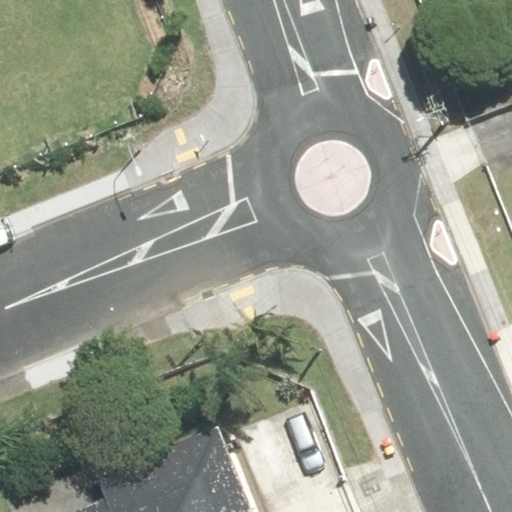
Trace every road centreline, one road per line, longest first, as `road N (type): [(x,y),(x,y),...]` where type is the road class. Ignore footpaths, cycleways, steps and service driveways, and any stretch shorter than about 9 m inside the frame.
road 1 (residential): [(363,229),(484,511)]
road 2 (residential): [(0,308),(272,199)]
road 3 (residential): [(317,92),(360,94),(379,104),(404,139),(405,182),(382,217),(363,229)]
road 4 (residential): [(272,199),(264,178),(268,134),(279,115),(317,92)]
